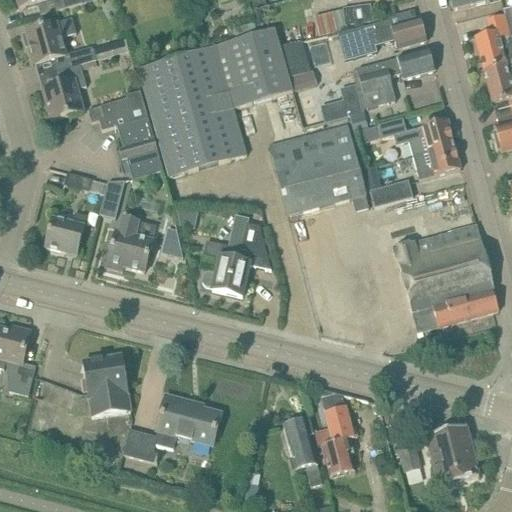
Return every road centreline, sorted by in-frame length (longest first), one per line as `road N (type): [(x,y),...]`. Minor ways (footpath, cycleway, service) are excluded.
road 1 (tertiary): [(511,412),(1,283)]
road 2 (residential): [(511,305),(430,0)]
road 3 (residential): [(1,283),(28,172),(0,73)]
